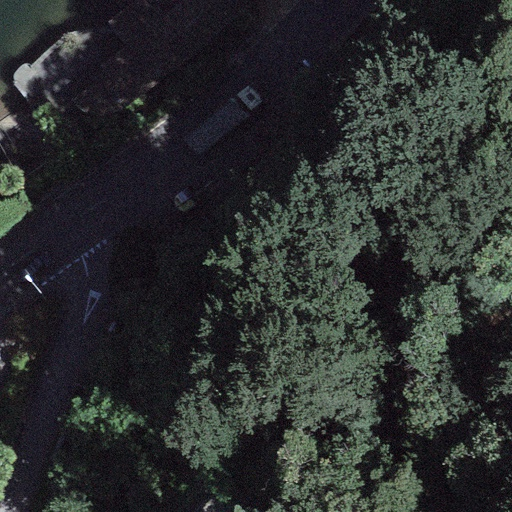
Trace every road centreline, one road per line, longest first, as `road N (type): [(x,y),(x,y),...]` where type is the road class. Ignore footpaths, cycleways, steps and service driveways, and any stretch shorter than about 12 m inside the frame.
road 1 (residential): [(94,205),(88,296),(7,511)]
road 2 (secondary): [(335,0),(234,100),(94,205)]
